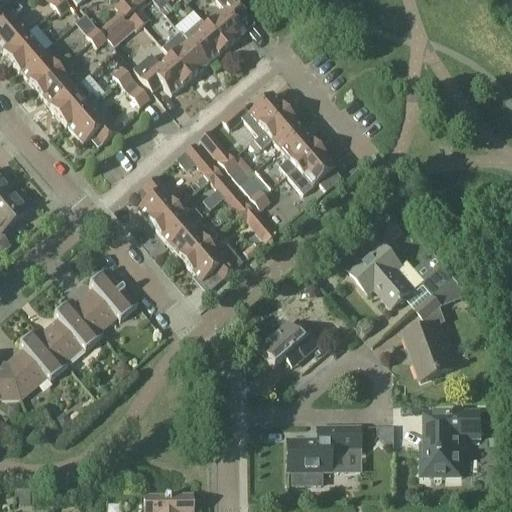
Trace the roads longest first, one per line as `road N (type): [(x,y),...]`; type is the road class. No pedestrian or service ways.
road 1 (residential): [(84,211),(270,59),(284,59),(347,131)]
road 2 (residential): [(224,411),(221,371),(84,211)]
road 3 (residential): [(287,411),(300,375),(355,349),(366,362),(363,406)]
road 4 (residential): [(84,211),(0,115)]
